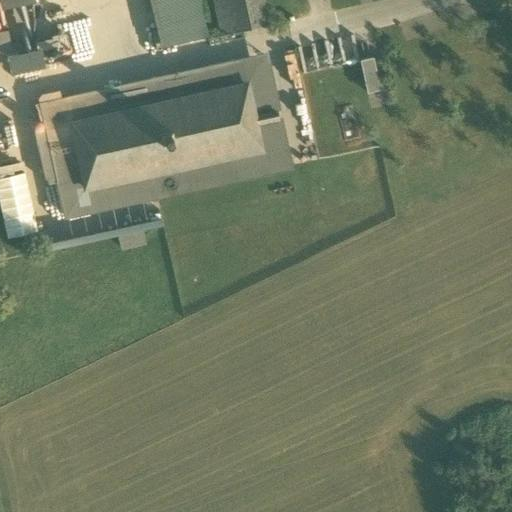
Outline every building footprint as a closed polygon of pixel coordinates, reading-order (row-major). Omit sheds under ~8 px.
[(0,0),(0,6),(1,9),(36,1),(35,0),(0,0)] [(151,0),(163,47),(204,37),(195,0),(151,0)] [(214,0),(223,35),(266,24),(261,0),(214,0)] [(41,49),(7,56),(10,73),(45,66),(41,49)] [(89,122),(98,117),(216,91),(224,91),(234,93),(243,98),(267,52),(38,103),(83,128),(89,122)] [(293,169),(267,52),(243,98),(250,106),(253,113),(255,124),(254,133),(250,142),(293,169)] [(360,60),(367,93),(380,90),(372,58),(360,60)] [(93,177),(105,182),(116,181),(232,155),(243,150),(250,142),(254,133),(255,124),(253,113),(250,106),(243,98),(234,93),(224,91),(216,91),(98,117),(89,122),(83,128),(78,137),(76,146),(78,156),(82,166),(87,173),(93,177)] [(64,220),(93,177),(87,173),(82,166),(78,156),(76,146),(78,137),(83,128),(38,103),(64,220)] [(47,179),(49,185),(59,183),(47,129),(35,132),(46,180),(47,179)] [(64,220),(293,169),(250,142),(243,150),(232,155),(116,181),(105,182),(93,177),(64,220)] [(0,166),(0,174),(23,169),(21,162),(0,166)] [(24,173),(0,178),(0,210),(7,240),(38,233),(24,173)] [(164,226),(160,204),(66,222),(70,244),(164,226)] [(171,251),(21,284),(34,341),(184,308),(171,251)]
